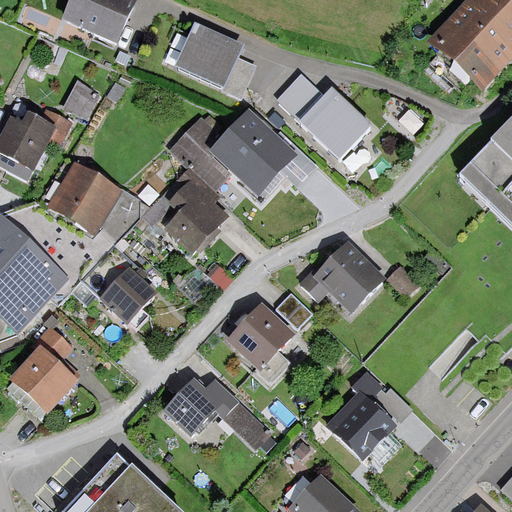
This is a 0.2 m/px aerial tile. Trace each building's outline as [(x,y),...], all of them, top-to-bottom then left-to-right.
[(71,0),(61,23),(109,43),(124,7),(107,0),(71,0)] [(511,0),(465,0),(427,41),(482,92),(511,60),(511,0)] [(172,73),(235,101),(249,69),(232,62),(236,52),(190,31),(172,73)] [(272,113),(333,164),(360,131),(299,81),(272,113)] [(60,109),(81,122),(95,98),(74,86),(60,109)] [(0,168),(23,180),(47,133),(13,117),(0,143),(0,168)] [(198,123),(171,153),(213,190),(222,180),(204,164),(222,144),(198,123)] [(249,188),(273,161),(260,150),(267,141),(246,123),(233,139),(241,145),(224,167),(249,188)] [(511,139),(470,185),(511,223),(511,139)] [(115,193),(69,170),(49,211),(95,233),(115,193)] [(160,228),(190,254),(222,219),(207,205),(213,198),(188,176),(170,196),(181,205),(160,228)] [(0,237),(0,319),(10,328),(50,280),(0,237)] [(342,248),(303,291),(315,302),(324,293),(346,313),(376,280),(342,248)] [(420,262),(440,280),(448,271),(429,253),(420,262)] [(399,271),(388,282),(405,298),(416,286),(399,271)] [(216,292),(226,282),(217,273),(207,284),(216,292)] [(120,278),(98,304),(123,325),(146,298),(120,278)] [(294,331),(309,316),(289,297),(274,313),(294,331)] [(256,371),(285,340),(255,312),(226,343),(256,371)] [(48,338),(9,385),(46,415),(67,390),(46,373),(64,351),(48,338)] [(219,394),(188,426),(220,457),(251,425),(219,394)] [(326,433),(360,465),(391,432),(357,400),(326,433)] [(170,511),(111,459),(63,511),(170,511)] [(511,482),(500,495),(511,505),(511,482)] [(347,511),(319,483),(289,511),(347,511)]
